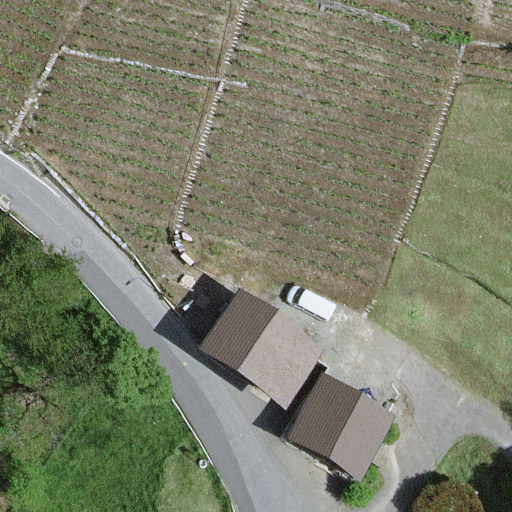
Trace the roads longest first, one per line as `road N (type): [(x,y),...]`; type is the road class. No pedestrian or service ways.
road 1 (secondary): [(16,187),(175,352),(222,419),(260,511)]
road 2 (unclassified): [(511,438),(485,424),(455,425),(423,451),(389,511)]
